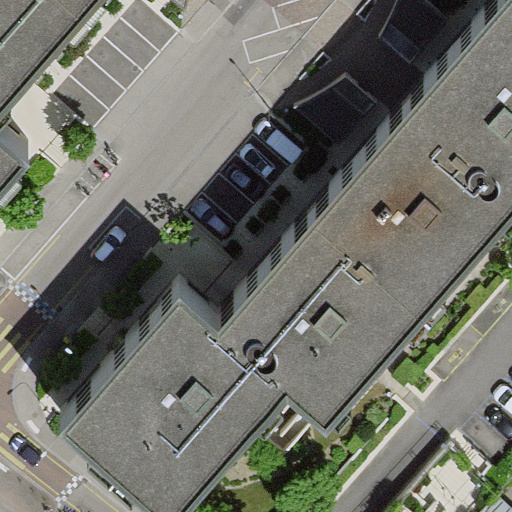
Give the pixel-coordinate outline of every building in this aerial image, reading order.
[(0,0),(0,83),(6,89),(69,19),(57,8),(64,0),(0,0)] [(159,0),(174,24),(199,0),(159,0)] [(384,0),(379,6),(380,34),(412,61),(450,18),(430,0),(384,0)] [(511,0),(490,0),(408,93),(507,180),(511,174),(511,0)] [(342,58),(296,103),(340,143),(378,99),(342,58)] [(507,180),(408,93),(314,202),(424,298),(504,210),(493,199),(507,180)] [(0,175),(31,140),(0,113),(0,175)] [(424,298),(314,202),(221,307),(291,373),(328,408),(424,298)] [(291,373),(221,307),(183,274),(63,408),(174,506),(291,373)]
